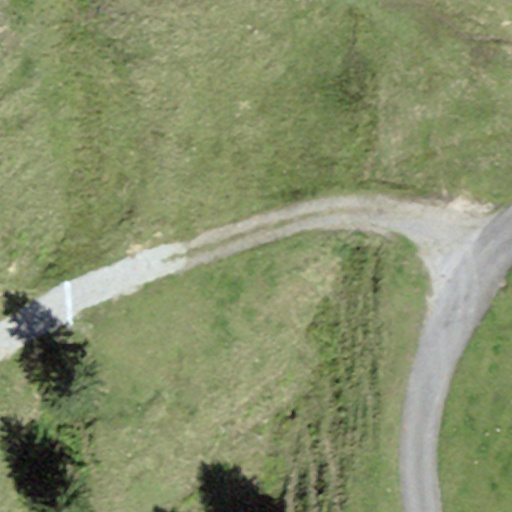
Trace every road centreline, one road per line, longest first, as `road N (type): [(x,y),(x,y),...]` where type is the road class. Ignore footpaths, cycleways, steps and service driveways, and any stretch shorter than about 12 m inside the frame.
road 1 (track): [(0,375),(352,219),(487,262)]
road 2 (track): [(435,511),(422,483),(487,262),(511,245)]
